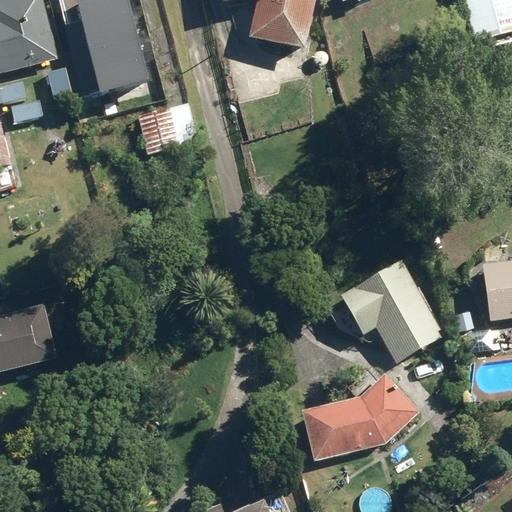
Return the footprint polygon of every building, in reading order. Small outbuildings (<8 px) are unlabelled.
[(0,0),(0,77),(56,69),(49,22),(49,0),(0,0)] [(260,0),(250,44),(306,56),(316,0),(260,0)] [(511,0),(466,0),(479,45),(511,35),(511,0)] [(139,90),(127,13),(72,21),(84,99),(139,90)] [(40,83),(0,92),(0,111),(15,109),(13,126),(39,119),(40,83)] [(141,116),(147,159),(199,151),(193,109),(141,116)] [(0,189),(20,184),(4,128),(0,128),(0,189)] [(383,332),(402,368),(455,339),(413,262),(351,295),(374,337),(383,332)] [(511,272),(487,277),(494,327),(511,324),(511,272)] [(0,324),(0,376),(53,362),(40,313),(0,324)] [(309,412),(322,463),(390,446),(423,414),(392,375),(361,399),(309,412)] [(285,511),(276,493),(239,511),(285,511)]
